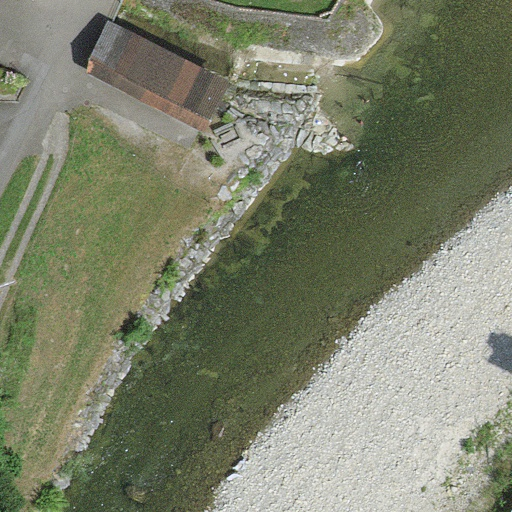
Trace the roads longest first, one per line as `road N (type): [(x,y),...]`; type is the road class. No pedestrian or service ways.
road 1 (track): [(0,281),(53,155),(48,129),(31,115)]
road 2 (residential): [(94,0),(31,115)]
